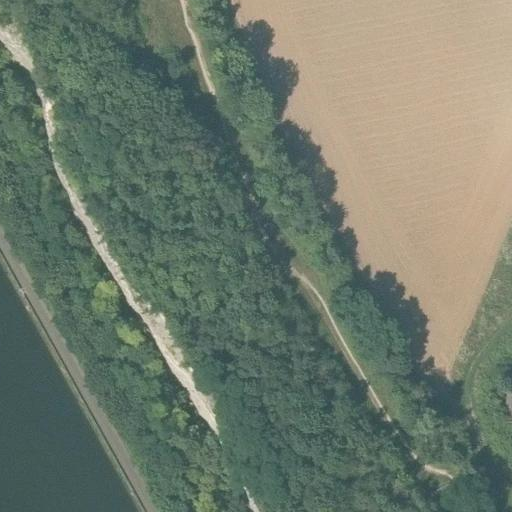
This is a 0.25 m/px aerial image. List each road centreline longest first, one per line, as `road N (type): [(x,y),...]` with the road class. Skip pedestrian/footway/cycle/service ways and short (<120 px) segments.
road 1 (track): [(187,0),(251,191),(392,435),(441,488)]
road 2 (track): [(511,346),(479,392),(477,430),(494,471),(441,488)]
